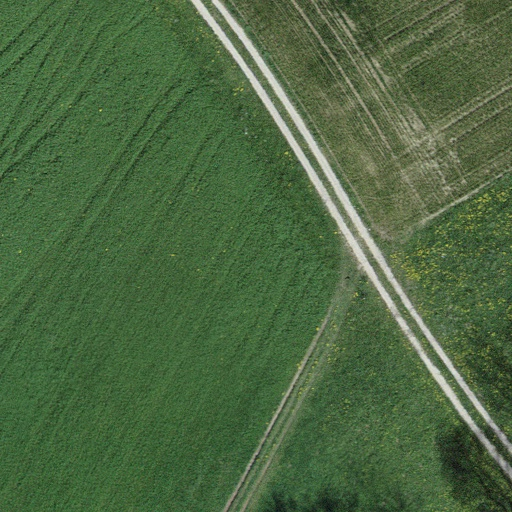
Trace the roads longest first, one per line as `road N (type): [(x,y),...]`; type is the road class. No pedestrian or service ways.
road 1 (track): [(365,252),(293,128),(201,0)]
road 2 (track): [(365,252),(511,459)]
